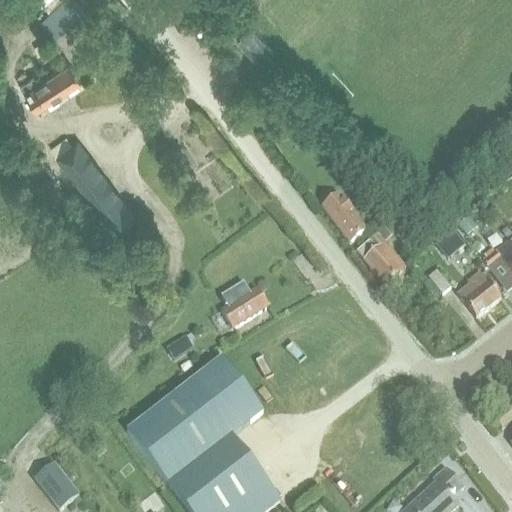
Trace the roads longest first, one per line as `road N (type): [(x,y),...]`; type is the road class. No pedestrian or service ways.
road 1 (residential): [(437,390),(127,0)]
road 2 (residential): [(511,488),(437,390)]
